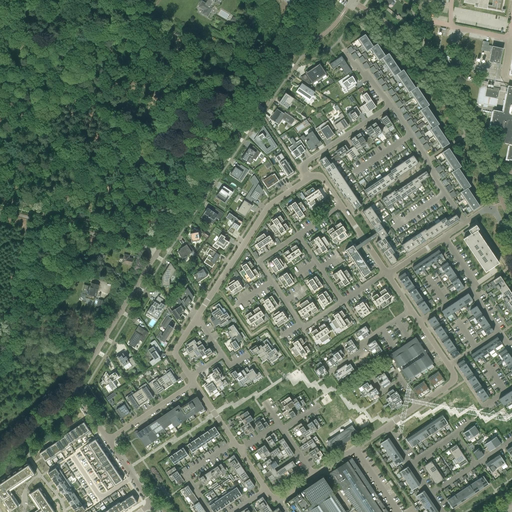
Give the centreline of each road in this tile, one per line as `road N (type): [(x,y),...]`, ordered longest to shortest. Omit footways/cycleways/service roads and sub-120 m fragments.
road 1 (residential): [(291,54),(156,252)]
road 2 (residential): [(308,178),(268,205),(195,318)]
road 3 (residential): [(156,252),(72,389)]
road 4 (residential): [(464,223),(390,106)]
road 5 (unclassified): [(38,220),(156,252)]
